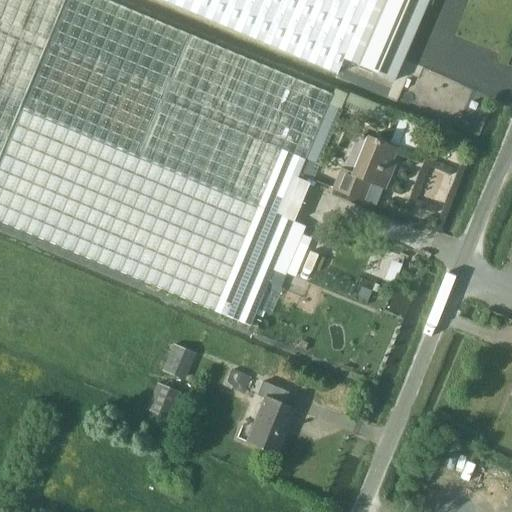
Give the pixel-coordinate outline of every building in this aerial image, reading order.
[(0,0),(0,221),(249,326),(293,221),(281,216),(305,159),(332,94),(105,0),(0,0)] [(162,0),(336,74),(343,58),(394,80),(428,0),(162,0)] [(345,96),(334,91),(332,94),(305,159),(319,164),(342,110),(340,109),(341,106),(379,122),(386,106),(347,90),(345,96)] [(397,122),(393,140),(413,144),(417,126),(397,122)] [(389,170),(397,150),(365,138),(350,175),(383,188),(390,170),(389,170)] [(173,344),(162,371),(185,380),(196,354),(173,344)] [(232,369),(224,387),(244,394),(251,377),(232,369)] [(181,392),(157,382),(146,409),(170,419),(181,392)] [(282,435),(293,410),(283,407),(289,392),(263,382),(257,396),(264,399),(247,443),(276,455),(284,436),(282,435)]
